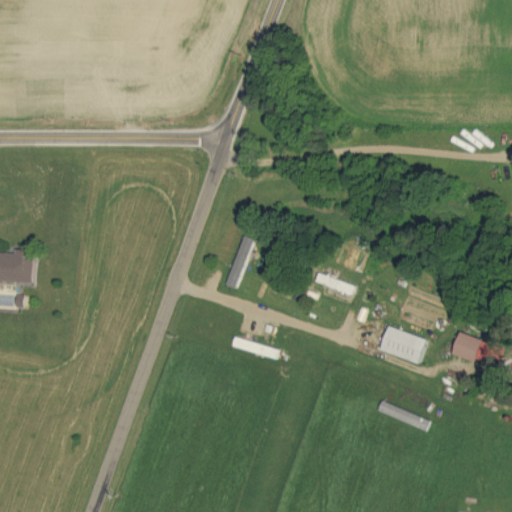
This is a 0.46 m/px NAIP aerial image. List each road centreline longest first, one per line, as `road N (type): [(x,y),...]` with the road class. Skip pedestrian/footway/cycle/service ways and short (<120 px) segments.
road 1 (residential): [(91,511),(227,138)]
road 2 (secondary): [(0,138),(227,138),(276,0)]
